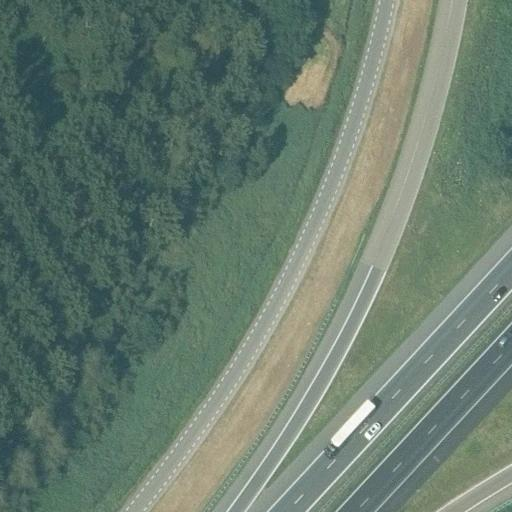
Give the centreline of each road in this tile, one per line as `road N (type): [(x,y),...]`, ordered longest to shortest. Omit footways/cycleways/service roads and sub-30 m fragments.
road 1 (unclassified): [(132,511),(181,452),(282,293),(323,204),(386,0)]
road 2 (motorway): [(460,0),(427,141),(396,227),(321,380),(235,511)]
road 3 (motorway): [(511,267),(285,511)]
road 4 (motorway): [(355,511),(511,343)]
